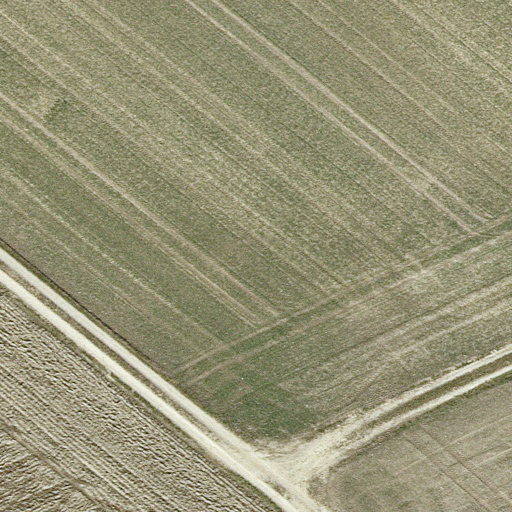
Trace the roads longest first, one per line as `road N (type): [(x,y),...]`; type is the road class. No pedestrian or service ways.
road 1 (track): [(310,511),(0,260)]
road 2 (track): [(266,476),(511,358)]
